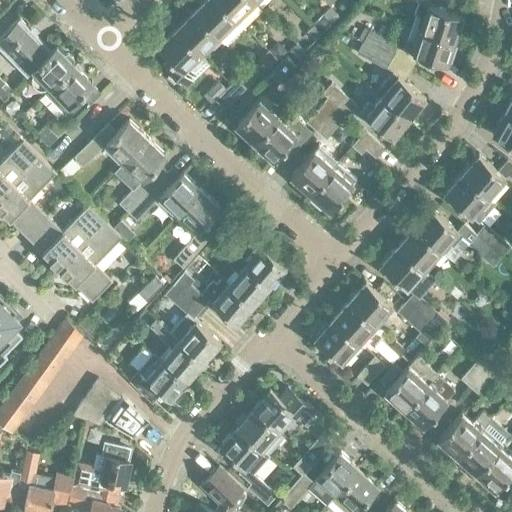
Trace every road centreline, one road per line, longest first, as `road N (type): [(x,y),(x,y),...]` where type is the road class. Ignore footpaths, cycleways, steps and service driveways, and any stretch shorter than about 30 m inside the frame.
road 1 (residential): [(331,260),(461,118),(487,65),(502,0)]
road 2 (residential): [(331,260),(103,39)]
road 3 (residential): [(470,511),(275,329)]
road 4 (residential): [(156,511),(182,437),(275,329)]
